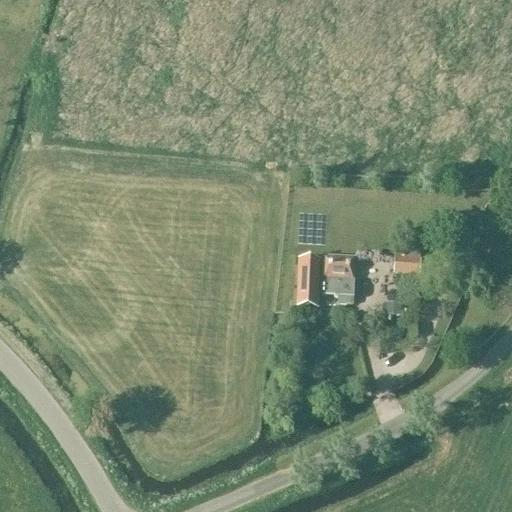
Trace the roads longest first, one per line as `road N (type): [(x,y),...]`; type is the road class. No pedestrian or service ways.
road 1 (unclassified): [(221,511),(451,401),(511,340)]
road 2 (tertiary): [(112,511),(0,362)]
